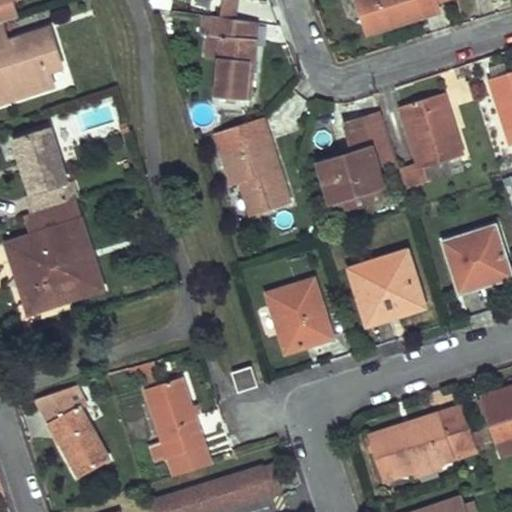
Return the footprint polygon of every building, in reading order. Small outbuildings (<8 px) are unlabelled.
[(0,0),(0,26),(4,25),(20,20),(14,1),(18,0),(0,0)] [(222,0),(220,13),(237,16),(239,0),(222,0)] [(356,0),(368,35),(442,12),(439,3),(449,0),(356,0)] [(258,24),(214,19),(212,36),(222,39),(217,98),(250,101),(258,24)] [(9,45),(4,25),(0,26),(0,106),(57,88),(52,74),(63,69),(51,32),(9,45)] [(511,75),(491,82),(511,145),(511,75)] [(445,95),(399,109),(418,165),(400,171),(406,188),(424,182),(420,170),(463,157),(454,132),(451,133),(445,112),(451,110),(445,95)] [(252,218),(292,205),(262,112),(253,122),(217,134),(234,187),(242,185),(252,218)] [(377,163),(396,158),(383,117),(364,123),(363,121),(344,127),(354,155),(319,165),(332,203),(384,185),(377,163)] [(32,217),(78,202),(72,185),(68,186),(50,131),(14,143),(32,198),(27,199),(32,217)] [(387,196),(384,185),(332,203),(335,214),(387,196)] [(32,217),(27,219),(33,239),(81,223),(75,203),(32,217)] [(33,239),(8,247),(31,316),(104,293),(81,223),(33,239)] [(497,228),(444,243),(461,293),(480,287),(479,281),(510,270),(497,228)] [(406,256),(355,271),(371,322),(421,306),(406,256)] [(315,280),(268,294),(286,352),(333,338),(315,280)] [(252,368),(231,376),(238,393),(258,386),(252,368)] [(144,391),(162,444),(167,458),(169,463),(173,477),(212,465),(205,445),(181,378),(144,391)] [(74,387),(34,400),(78,473),(108,456),(78,406),(84,403),(74,387)] [(511,387),(484,397),(502,454),(511,450),(511,387)] [(436,464),(478,450),(463,407),(370,438),(384,481),(413,471),(419,469),(436,464)] [(162,444),(151,448),(158,467),(169,463),(167,458),(162,444)] [(419,469),(413,471),(415,479),(439,471),(436,464),(419,469)] [(258,511),(198,476),(189,493),(201,501),(194,511),(258,511)] [(467,511),(464,498),(422,511),(467,511)]
